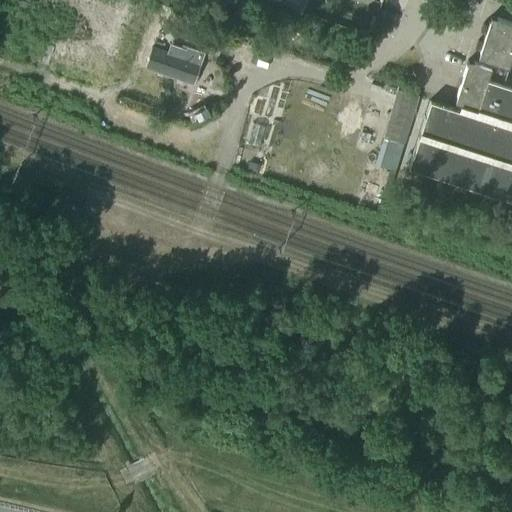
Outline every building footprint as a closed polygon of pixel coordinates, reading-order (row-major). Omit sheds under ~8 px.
[(261,0),(302,13),(306,0),(261,0)] [(181,16),(175,35),(206,46),(212,28),(181,16)] [(511,86),(503,84),(511,55),(511,22),(491,16),(476,63),(468,60),(452,107),(430,100),(408,167),(511,200),(511,86)] [(186,50),(170,44),(168,52),(152,47),(145,66),(193,82),(203,53),(187,48),(186,50)] [(405,143),(418,96),(396,90),(383,137),(405,143)]
